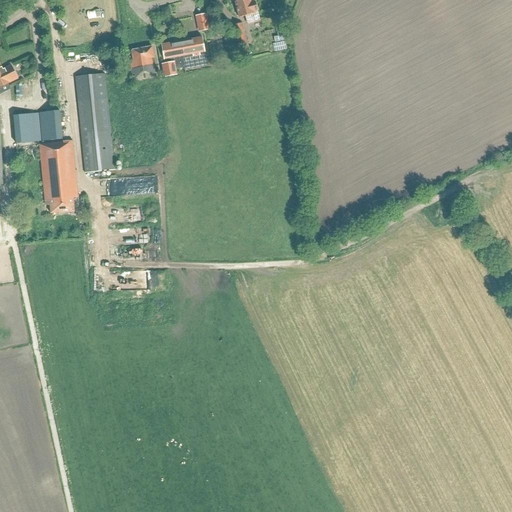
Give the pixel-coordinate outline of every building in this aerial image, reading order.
[(249,0),(233,0),(239,18),(254,14),(253,12),(257,11),(254,2),(251,3),(249,0)] [(205,15),(196,17),(200,32),(209,31),(205,15)] [(250,52),(242,24),(232,26),(240,55),(250,52)] [(201,37),(178,42),(180,56),(182,56),(183,64),(184,67),(188,67),(191,68),(206,65),(203,52),(204,52),(201,37)] [(178,42),(161,45),(164,60),(164,59),(165,64),(162,65),(164,77),(176,75),(175,70),(184,68),(184,67),(183,64),(182,56),(180,56),(178,42)] [(151,47),(130,51),(132,61),(129,62),(132,82),(154,78),(151,59),(153,58),(151,47)] [(0,65),(0,87),(17,79),(11,66),(2,70),(0,65)] [(105,74),(75,77),(85,173),(115,170),(105,74)] [(41,141),(61,140),(59,112),(39,114),(41,141)] [(40,142),(38,114),(14,116),(16,144),(40,142)] [(39,145),(45,206),(49,205),(50,214),(74,212),(72,198),(77,198),(72,142),(39,145)] [(144,220),(143,205),(99,207),(100,219),(115,218),(115,222),(135,221),(135,220),(144,220)] [(144,227),(105,231),(106,244),(146,240),(144,227)]
